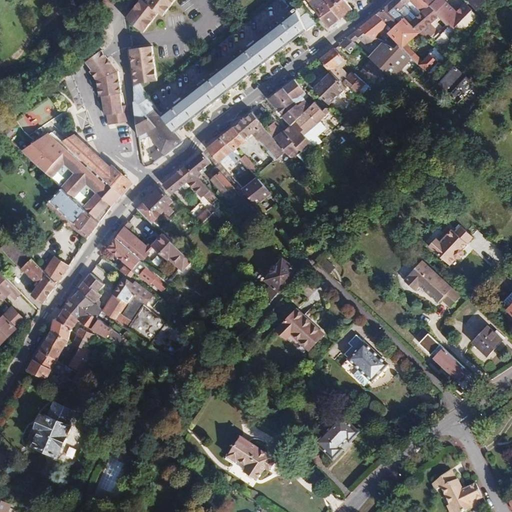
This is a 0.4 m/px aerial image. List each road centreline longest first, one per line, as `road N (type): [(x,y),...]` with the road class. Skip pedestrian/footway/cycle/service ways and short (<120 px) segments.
road 1 (tertiary): [(145,184),(378,0)]
road 2 (tertiary): [(0,392),(94,242),(145,184)]
road 3 (residential): [(307,263),(445,390),(455,418)]
road 4 (residential): [(145,184),(120,32),(100,6)]
road 5 (residential): [(348,511),(410,449),(455,418)]
